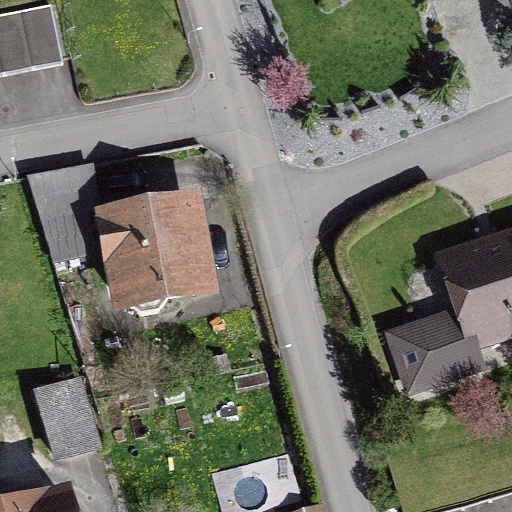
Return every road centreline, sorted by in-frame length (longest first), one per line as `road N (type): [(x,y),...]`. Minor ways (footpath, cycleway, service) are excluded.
road 1 (residential): [(240,119),(277,229),(339,511)]
road 2 (residential): [(240,119),(0,165)]
road 3 (residential): [(209,0),(240,119)]
